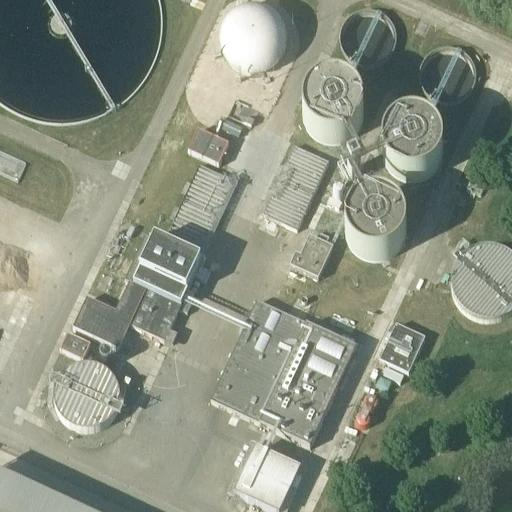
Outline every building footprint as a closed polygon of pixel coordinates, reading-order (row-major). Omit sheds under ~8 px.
[(340,146),(344,145),(350,142),(353,140),(356,137),(358,134),(360,130),(362,127),(363,123),(363,119),(363,115),(363,111),(362,107),(360,103),(359,100),(356,97),(354,94),(351,91),(347,89),(344,88),(340,87),(336,86),(333,86),(329,87),(325,88),(322,89),(318,91),(315,93),(313,96),(310,99),(308,102),(306,106),(305,109),(305,113),(304,117),(305,120),(305,124),(307,128),(308,131),(310,134),(313,137),(315,140),(319,142),(322,144),(325,145),(329,146),(333,147),(337,147),(340,146)] [(427,127),(423,125),(420,124),(416,123),(412,123),(408,123),(405,124),(401,125),(398,127),(395,129),(392,131),(389,134),(387,137),(385,140),(384,144),(383,148),(383,151),(383,155),(383,159),(384,162),(386,166),(389,170),(391,173),(394,176),(397,178),(400,180),(404,181),(407,182),(411,183),(415,183),(418,182),(422,181),(425,180),(429,178),(432,176),(434,174),(437,171),(439,168),(441,165),(442,161),(443,157),(443,154),(443,150),(442,146),(441,143),(440,139),(438,136),(435,133),(433,131),(430,128),(427,127)] [(218,170),(229,148),(198,134),(188,155),(218,170)] [(294,144),(261,213),(295,230),(329,161),(294,144)] [(0,175),(18,184),(26,166),(0,153),(0,175)] [(352,181),(360,177),(357,169),(349,172),(352,181)] [(394,209),(391,207),(388,206),(384,205),(381,204),(378,204),(374,204),(371,205),(368,206),(365,207),(362,209),(360,211),(357,213),(354,216),(352,219),(351,223),(350,226),(349,230),(349,234),(349,237),(350,241),(351,244),(352,248),(354,251),(357,254),(359,256),(362,258),(365,260),(369,262),(372,263),(376,263),(380,263),(384,263),(387,262),(391,260),(394,259),(397,256),(399,254),(402,251),(404,248),(405,245),(407,241),(407,237),(407,234),(407,230),(407,226),(405,223),(404,220),(402,216),(400,214),(397,211),(394,209)] [(319,244),(309,240),(301,259),(296,257),(290,269),(318,282),(333,251),(326,247),(329,241),(321,238),(319,244)] [(154,244),(145,240),(124,284),(132,288),(134,288),(145,293),(129,329),(164,345),(179,313),(187,317),(192,306),(184,302),(202,265),(154,244)] [(451,284),(451,288),(451,293),(452,297),(454,302),(456,306),(458,310),(461,313),(464,317),(468,319),(472,322),(477,323),(481,324),(486,325),(490,325),(495,324),(499,323),(504,321),(508,319),(511,317),(511,316),(511,260),(508,257),(504,255),(499,253),(495,252),(490,251),(486,251),(481,252),(477,253),(472,255),(468,257),(464,260),(461,263),(458,267),(456,270),(454,275),(452,279),(451,284)] [(257,305),(210,405),(310,451),(356,351),(257,305)] [(82,436),(87,436),(91,436),(95,435),(99,434),(103,432),(107,429),(110,426),(113,423),(115,419),(117,416),(119,411),(120,407),(120,403),(120,399),(119,395),(118,391),(116,387),(114,384),(111,381),(109,378),(105,375),(102,373),(98,372),(95,371),(91,370),(87,370),(83,370),(79,371),(75,372),(71,373),(68,375),(65,378),(62,381),(59,384),(57,387),(55,391),(54,395),(54,399),(53,403),(54,407),(54,411),(56,416),(58,419),(60,423),(63,426),(66,429),(70,432),(74,434),(78,435),(82,436)] [(256,453),(235,499),(263,511),(283,511),(301,474),(256,453)] [(61,511),(0,483),(0,511),(61,511)]
